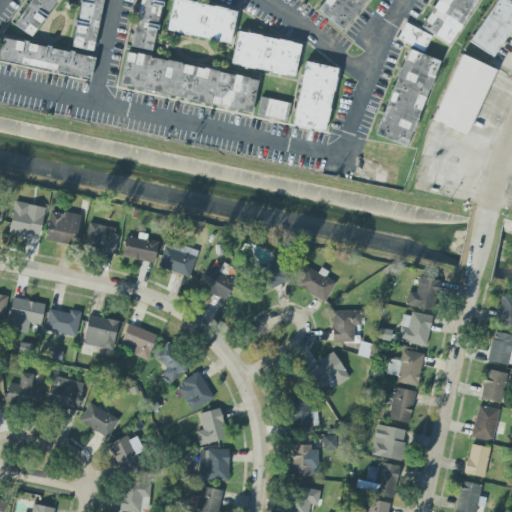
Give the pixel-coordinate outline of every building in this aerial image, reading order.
[(57,0),(30,0),(15,27),(36,39),(57,0)] [(101,0),(80,0),(72,48),(94,51),(101,0)] [(139,0),(130,47),(152,51),(161,0),(139,0)] [(235,10),(176,0),(171,0),(166,33),(230,43),(235,10)] [(324,0),(316,11),(344,31),(366,0),(324,0)] [(476,0),(438,0),(422,28),(451,45),(476,0)] [(511,0),(496,0),(470,42),(494,57),(511,27),(511,0)] [(396,40),(423,53),(431,36),(404,23),(396,40)] [(299,43),(236,33),(231,66),(294,76),(299,43)] [(0,41),(0,61),(90,79),(94,57),(1,39),(0,41)] [(376,136),(408,147),(437,60),(405,49),(376,136)] [(257,78),(126,55),(120,88),(251,111),(257,78)] [(432,120),(466,135),(494,69),(460,55),(432,120)] [(325,132),(336,68),(303,62),(292,126),(325,132)] [(257,115),(286,121),(290,104),(260,97),(257,115)] [(44,207),(13,203),(9,234),(39,238),(44,207)] [(80,217),(50,211),(44,240),(74,246),(80,217)] [(118,230),(89,222),(83,245),(112,253),(118,230)] [(154,261),(157,241),(124,237),(122,257),(154,261)] [(188,278),(198,252),(167,240),(157,266),(188,278)] [(283,259),(257,267),(264,290),(289,282),(283,259)] [(334,281),(304,268),(296,288),(326,300),(334,281)] [(405,307),(435,309),(437,279),(418,278),(417,292),(407,291),(405,307)] [(511,296),(498,296),(497,324),(511,324),(511,296)] [(27,334),(29,323),(40,326),(44,304),(11,297),(5,329),(27,334)] [(44,330),(75,337),(80,312),(69,309),(68,314),(48,309),(44,330)] [(331,311),(332,343),(353,342),(353,326),(360,326),(360,310),(331,311)] [(431,317),(402,312),(397,341),(426,347),(431,317)] [(83,345),(113,350),(117,321),(87,316),(83,345)] [(147,359),(157,335),(127,324),(118,347),(147,359)] [(487,361),(511,366),(511,346),(511,347),(511,340),(511,335),(492,332),(487,361)] [(161,374),(172,383),(189,361),(166,342),(154,358),(166,368),(161,374)] [(416,387),(423,354),(401,350),(399,361),(388,359),(385,374),(396,377),(395,382),(416,387)] [(306,368),(318,388),(327,383),(330,389),(348,378),(333,352),(306,368)] [(506,374),(486,370),(480,399),(500,404),(506,374)] [(40,386),(31,386),(32,374),(19,373),(19,384),(8,383),(6,406),(38,408),(40,386)] [(176,386),(191,412),(213,399),(198,373),(176,386)] [(84,383),(52,376),(45,404),(77,412),(84,383)] [(413,391),(392,388),(388,421),(410,423),(413,391)] [(317,412),(308,412),(309,401),(291,401),(290,430),(316,431),(317,412)] [(118,418),(87,404),(79,424),(109,437),(118,418)] [(492,442),(498,410),(477,406),(470,437),(492,442)] [(198,414),(202,430),(195,432),(198,446),(227,438),(218,408),(198,414)] [(399,461),(406,431),(376,425),(370,455),(399,461)] [(108,444),(120,474),(140,466),(128,436),(108,444)] [(322,450),(336,450),(336,436),(322,436),(322,450)] [(463,474),(483,478),(489,448),(469,444),(463,474)] [(290,447),(291,476),(316,476),(316,446),(290,447)] [(198,480),(227,480),(228,450),(199,449),(198,480)] [(372,486),(376,487),(374,495),(392,499),(399,467),(377,462),(372,486)] [(474,511),(480,486),(460,481),(454,511),(460,511),(474,511)] [(141,511),(148,511),(150,483),(121,482),(120,511),(141,511)] [(319,490),(290,486),(287,511),(307,511),(309,504),(317,505),(319,490)] [(218,511),(223,491),(201,487),(198,497),(191,496),(188,511),(195,511),(194,511),(218,511)] [(370,511),(365,511),(387,511),(389,503),(373,501),(371,511),(370,511)]
